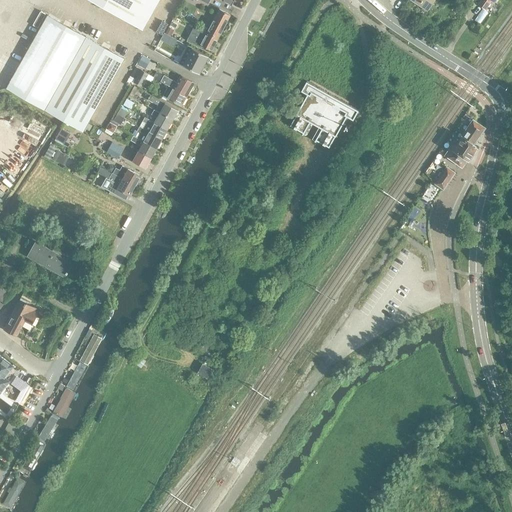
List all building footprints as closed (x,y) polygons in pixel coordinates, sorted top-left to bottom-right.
[(90,0),(143,30),(159,0),(90,0)] [(428,10),(433,0),(411,0),(415,3),(416,2),(428,10)] [(494,0),(481,0),(478,5),(484,10),(491,1),(493,2),(494,0)] [(218,8),(205,31),(216,37),(229,14),(218,8)] [(33,25),(37,28),(45,14),(40,11),(33,25)] [(6,88),(83,131),(124,58),(48,15),(6,88)] [(170,38),(171,35),(174,29),(168,26),(164,35),(170,38)] [(209,49),(216,37),(205,31),(204,32),(193,26),(186,39),(198,46),(199,44),(209,49)] [(183,67),(197,75),(206,57),(192,50),(183,67)] [(137,64),(140,66),(145,69),(150,59),(142,55),(137,64)] [(141,86),(148,74),(140,69),(133,82),(141,86)] [(192,82),(190,81),(180,76),(176,82),(164,75),(163,75),(156,71),(153,77),(168,85),(185,95),(192,82)] [(347,116),(353,119),(358,110),(307,81),(302,91),(308,94),(290,126),(304,134),(310,122),(323,129),(316,140),(330,148),(347,116)] [(180,104),(185,95),(168,85),(163,95),(180,104)] [(177,111),(162,103),(149,95),(147,99),(158,105),(155,110),(172,119),(177,111)] [(131,109),(134,102),(127,98),(123,104),(131,109)] [(121,108),(117,114),(124,118),(128,112),(121,108)] [(166,129),(172,119),(155,110),(154,109),(151,114),(156,117),(153,121),(166,129)] [(120,124),(124,118),(117,114),(113,120),(120,124)] [(145,117),(139,126),(161,138),(166,129),(153,121),(148,119),(145,117)] [(460,133),(455,140),(456,140),(446,155),(460,165),(466,157),(469,159),(477,148),(473,145),(484,129),(474,121),(464,135),(460,133)] [(109,128),(114,131),(117,125),(112,122),(109,128)] [(140,133),(138,137),(138,138),(156,148),(161,138),(139,126),(137,131),(140,133)] [(61,128),(56,138),(55,139),(64,144),(70,133),(61,128)] [(150,157),(156,148),(138,138),(133,135),(130,140),(139,145),(136,149),(150,157)] [(118,158),(123,148),(112,142),(106,152),(118,158)] [(44,156),(50,159),(56,148),(50,144),(44,156)] [(145,166),(150,157),(136,149),(134,147),(128,157),(145,166)] [(52,159),(64,166),(69,156),(57,150),(52,159)] [(439,176),(443,166),(433,162),(429,171),(439,176)] [(116,167),(113,173),(134,185),(140,175),(127,168),(125,171),(116,167)] [(446,167),(435,182),(444,188),(454,173),(446,167)] [(134,185),(113,173),(112,172),(109,178),(114,181),(108,190),(124,199),(127,194),(129,195),(134,185)] [(27,257),(34,261),(62,276),(69,261),(34,243),(27,257)] [(0,306),(11,292),(0,283),(0,306)] [(31,330),(38,316),(34,314),(37,309),(28,304),(29,302),(19,297),(2,328),(15,334),(20,325),(31,330)] [(75,356),(89,364),(105,333),(90,325),(75,356)] [(130,360),(141,368),(146,360),(136,351),(130,360)] [(89,365),(74,357),(60,382),(75,391),(89,365)] [(0,383),(0,377),(9,366),(0,359),(0,387),(2,385),(0,383)] [(197,372),(207,378),(213,368),(203,363),(197,372)] [(45,408),(62,417),(76,393),(59,384),(45,408)] [(31,434),(43,441),(57,419),(43,411),(31,434)] [(13,463),(29,472),(45,444),(30,435),(13,463)] [(0,488),(0,502),(10,508),(24,482),(8,474),(0,488)]
